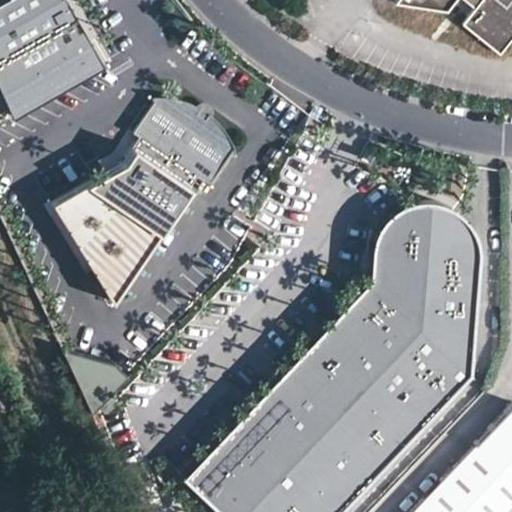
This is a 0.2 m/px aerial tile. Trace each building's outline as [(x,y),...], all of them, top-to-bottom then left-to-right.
[(0,0),(0,90),(9,106),(97,57),(64,0),(0,0)] [(511,0),(396,0),(393,4),(446,12),(455,0),(463,0),(474,9),(461,25),(498,56),(499,55),(511,38),(511,0)] [(179,99),(156,95),(136,125),(137,132),(141,135),(133,148),(130,146),(121,160),(50,199),(108,302),(196,174),(203,178),(210,177),(231,147),(223,131),(206,113),(189,102),(179,99)] [(472,246),(470,235),(468,233),(466,227),(462,220),(455,213),(448,207),(434,200),(422,198),(412,198),(396,203),(385,210),(379,215),(375,220),(371,225),(368,233),(366,243),(362,275),(177,475),(216,511),(327,511),(461,368),(472,246)] [(54,361),(79,372),(87,355),(62,344),(54,361)] [(511,511),(511,405),(409,511),(511,511)]
